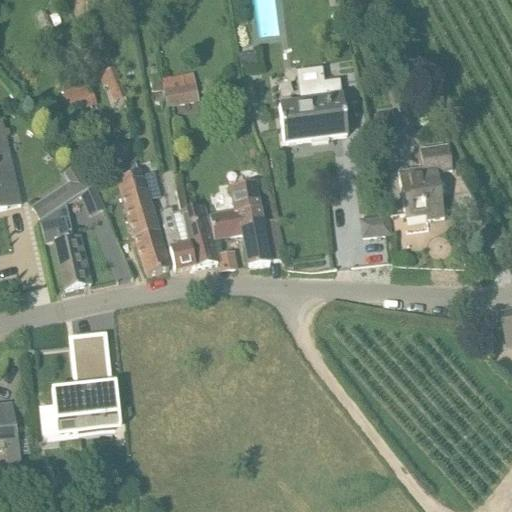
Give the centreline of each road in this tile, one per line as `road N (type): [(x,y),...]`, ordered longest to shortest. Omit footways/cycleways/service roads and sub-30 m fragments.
road 1 (track): [(433,511),(270,286)]
road 2 (residential): [(0,325),(182,287),(270,286)]
road 3 (unclassified): [(270,286),(511,297)]
